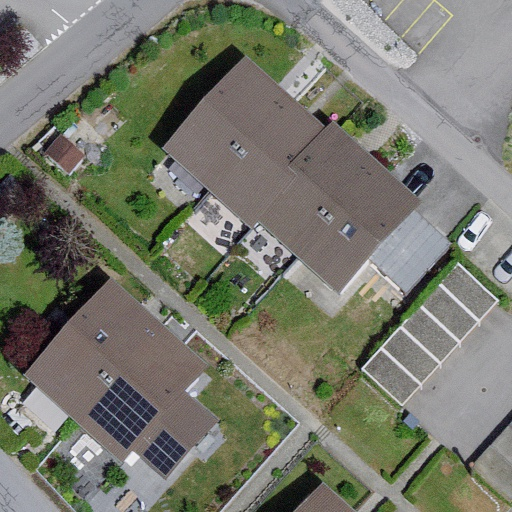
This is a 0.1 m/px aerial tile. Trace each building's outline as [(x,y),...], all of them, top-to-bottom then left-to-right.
[(414,199),(245,59),(166,155),(335,294),(414,199)] [(359,379),(400,416),(495,311),(454,274),(359,379)] [(218,376),(116,288),(32,386),(130,471),(142,457),(167,480),(216,424),(193,404),(218,376)] [(511,511),(511,425),(466,476),(506,511),(511,511)] [(347,511),(327,494),(311,511),(347,511)]
